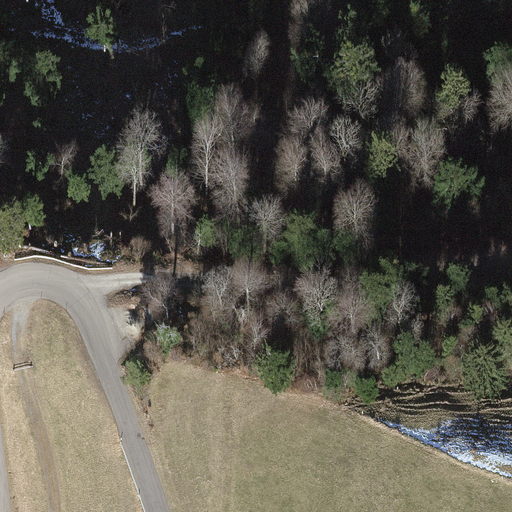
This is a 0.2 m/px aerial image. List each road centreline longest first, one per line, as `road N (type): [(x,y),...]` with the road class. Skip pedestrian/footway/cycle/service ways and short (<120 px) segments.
road 1 (track): [(511,258),(317,284),(130,277),(50,286)]
road 2 (unclassified): [(156,511),(101,346),(79,309),(50,286),(8,285),(0,294)]
